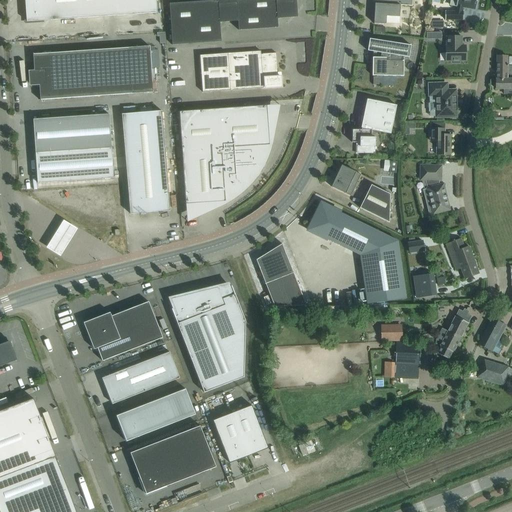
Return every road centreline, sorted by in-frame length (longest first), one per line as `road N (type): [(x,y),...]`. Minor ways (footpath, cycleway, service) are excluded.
road 1 (tertiary): [(34,294),(216,245),(271,216),(316,149),(343,0)]
road 2 (residential): [(449,412),(492,288),(466,183),(496,0)]
road 3 (residential): [(118,511),(34,294)]
road 4 (residential): [(34,294),(7,210),(0,123)]
